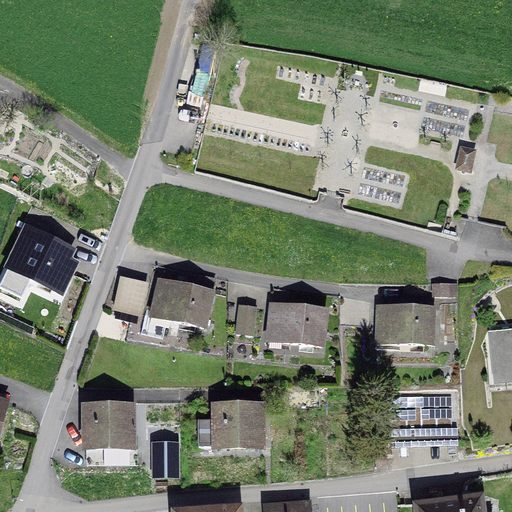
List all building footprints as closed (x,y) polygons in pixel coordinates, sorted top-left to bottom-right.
[(472,154),(460,152),(456,171),(468,174),(472,154)] [(72,264),(65,261),(68,254),(26,233),(8,270),(58,294),(67,275),(66,275),(72,264)] [(202,331),(213,282),(193,277),(190,291),(158,284),(149,324),(165,327),(166,323),(202,331)] [(118,287),(112,311),(139,317),(145,292),(118,287)] [(455,299),(454,287),(431,288),(431,299),(455,299)] [(392,347),(430,348),(431,312),(406,311),(406,305),(398,305),(398,311),(377,310),(375,351),(391,352),(392,347)] [(319,350),(323,314),(270,308),(266,344),(319,350)] [(235,337),(250,339),(254,311),(238,309),(235,337)] [(490,389),(511,386),(511,327),(483,331),(490,389)] [(197,450),(259,450),(259,410),(245,410),(245,404),(228,404),(228,410),(214,410),(214,423),(197,423),(197,450)] [(84,411),(84,451),(130,451),(130,411),(116,411),(116,405),(98,405),(98,411),(84,411)] [(178,443),(154,444),(154,477),(178,477),(178,443)] [(479,511),(478,502),(439,507),(438,502),(416,505),(416,511),(479,511)]
